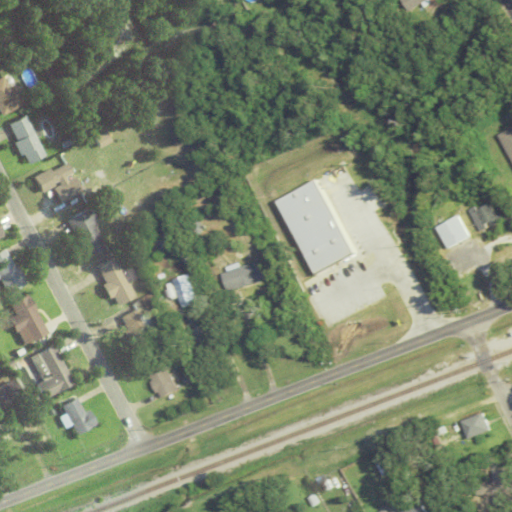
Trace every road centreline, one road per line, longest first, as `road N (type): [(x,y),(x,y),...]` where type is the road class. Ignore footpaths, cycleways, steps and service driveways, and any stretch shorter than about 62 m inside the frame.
road 1 (secondary): [(0,505),(511,303)]
road 2 (residential): [(148,449),(0,171)]
